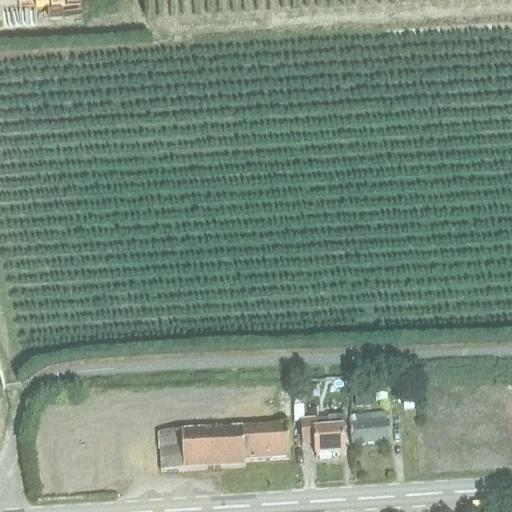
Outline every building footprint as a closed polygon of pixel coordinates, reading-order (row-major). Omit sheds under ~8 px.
[(371,392),(356,392),(356,408),(371,408),(371,392)] [(388,444),(385,415),(349,419),(352,447),(388,444)] [(346,431),(345,419),(300,423),(302,449),(315,448),(316,459),(344,457),(342,432),(346,431)] [(289,460),(288,443),(287,428),(272,429),(272,423),(256,424),(256,430),(158,435),(160,473),(245,469),(245,464),(289,460)] [(353,452),(355,483),(393,480),(390,449),(353,452)]
